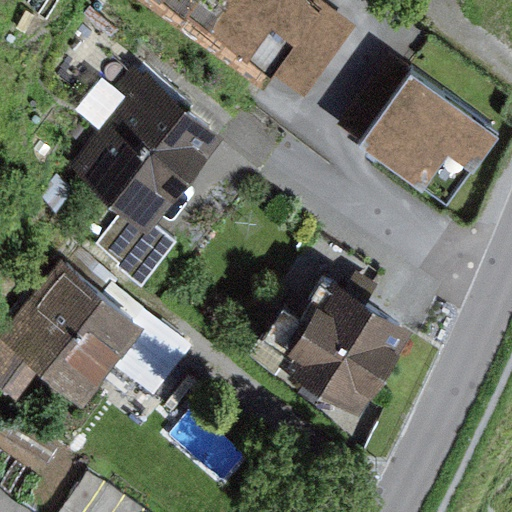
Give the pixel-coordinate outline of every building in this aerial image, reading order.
[(237,0),(150,0),(207,41),(237,0)] [(237,0),(207,41),(272,88),(285,70),(335,2),(333,0),(237,0)] [(333,0),(335,2),(285,70),(316,92),(367,22),(337,0),(333,0)] [(347,122),(371,139),(423,66),(400,49),(347,122)] [(234,126),(154,66),(134,92),(114,77),(90,109),(109,124),(85,156),(165,217),(234,126)] [(511,130),(511,128),(423,66),(371,139),(460,203),(511,130)] [(133,208),(110,240),(131,256),(128,260),(156,281),(190,235),(165,217),(158,226),(133,208)] [(115,292),(74,261),(19,332),(95,390),(150,319),(115,292)] [(424,323),(342,272),(317,312),(296,299),(274,334),(297,348),(292,355),(372,406),(424,323)] [(165,389),(203,339),(125,279),(115,292),(150,319),(95,390),(19,332),(6,321),(0,329),(0,364),(3,366),(17,348),(92,405),(127,360),(165,389)] [(0,471),(57,511),(60,511),(95,464),(0,396),(0,471)]
